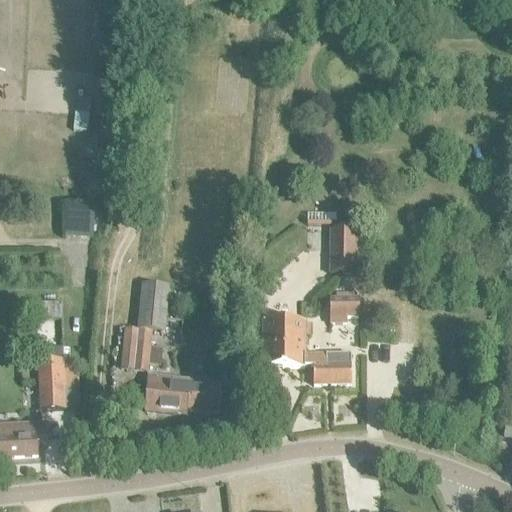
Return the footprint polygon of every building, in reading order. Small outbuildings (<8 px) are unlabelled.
[(74,117),(72,132),(87,134),(88,118),(90,103),(83,102),(83,97),(77,97),(76,102),(75,102),(74,117)] [(280,194),(290,195),(291,181),(281,180),(280,194)] [(334,216),(307,216),(307,228),(334,228),(334,216)] [(330,277),(354,277),(354,233),(330,233),(330,277)] [(165,336),(169,290),(141,287),(137,332),(124,332),(120,372),(147,375),(148,367),(160,368),(162,351),(150,350),(151,334),(165,336)] [(358,302),(355,302),(356,297),(335,297),(335,302),(329,302),(329,328),(346,328),(346,322),(358,322),(358,302)] [(261,371),(303,372),(303,370),(312,370),(313,389),(350,388),(349,357),(304,357),(304,324),(262,324),(261,371)] [(63,391),(78,391),(77,362),(37,364),(39,413),(65,412),(63,391)] [(144,414),(185,419),(185,413),(218,416),(221,388),(221,387),(147,380),(144,414)] [(0,461),(37,460),(36,447),(46,446),(45,427),(0,429),(0,461)] [(504,431),(502,439),(509,441),(511,432),(504,431)]
